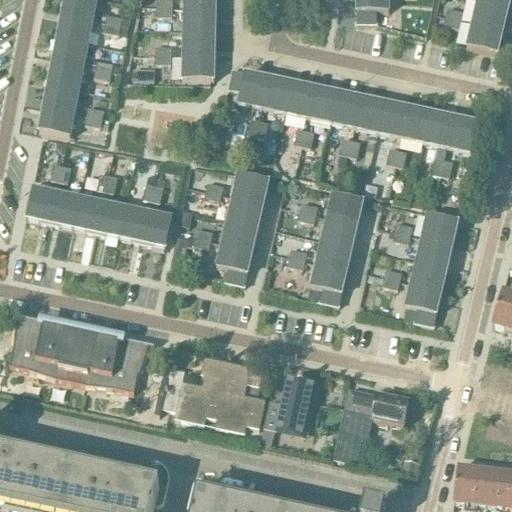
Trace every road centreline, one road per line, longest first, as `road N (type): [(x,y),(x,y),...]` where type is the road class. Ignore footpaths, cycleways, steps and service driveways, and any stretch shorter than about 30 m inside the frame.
road 1 (residential): [(457,386),(0,290)]
road 2 (residential): [(413,511),(0,419)]
road 3 (residential): [(511,100),(275,48),(285,0)]
road 4 (residential): [(457,386),(511,148)]
road 5 (residential): [(31,0),(0,155)]
road 6 (residential): [(427,511),(457,386)]
